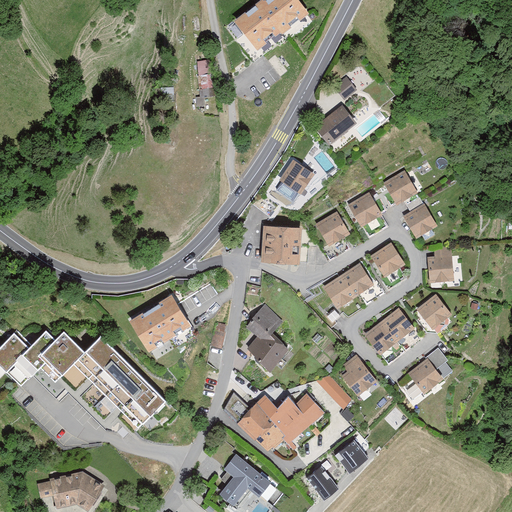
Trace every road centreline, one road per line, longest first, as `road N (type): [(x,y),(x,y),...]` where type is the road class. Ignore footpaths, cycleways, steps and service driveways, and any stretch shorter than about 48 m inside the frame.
road 1 (residential): [(239,262),(302,280),(391,231),(401,235),(415,258),(416,280),(352,323),(351,336),(384,376),(431,340)]
road 2 (unclassified): [(239,262),(217,399),(159,511)]
road 3 (tertiary): [(353,0),(241,194)]
road 4 (residential): [(209,0),(231,98),(229,165),(241,194)]
road 5 (tertiary): [(177,262),(140,281),(85,281),(0,229)]
